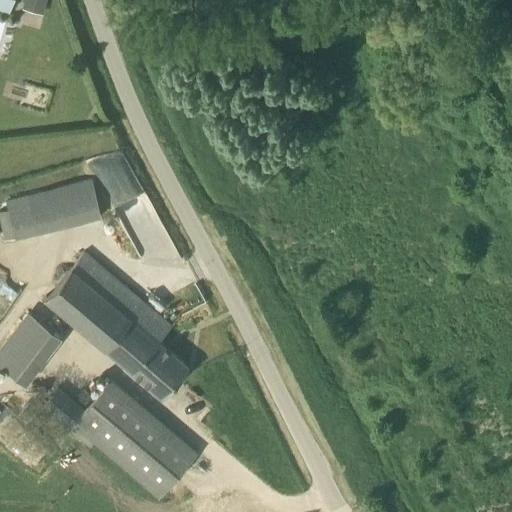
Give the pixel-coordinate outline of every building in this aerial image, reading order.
[(0,0),(0,7),(10,10),(12,0),(0,0)] [(22,0),(22,5),(43,11),(45,0),(22,0)] [(0,180),(13,178),(8,153),(0,154),(0,180)] [(94,168),(146,269),(175,255),(123,153),(94,168)] [(36,230),(80,219),(100,215),(91,179),(28,194),(36,230)] [(15,235),(36,230),(28,194),(6,199),(15,235)] [(162,396),(189,366),(159,340),(172,325),(85,249),(45,296),(162,396)] [(0,364),(23,383),(59,334),(26,310),(0,344),(0,364)] [(182,439),(111,378),(86,408),(58,385),(42,405),(90,446),(94,441),(144,483),(160,496),(197,452),(182,439)]
